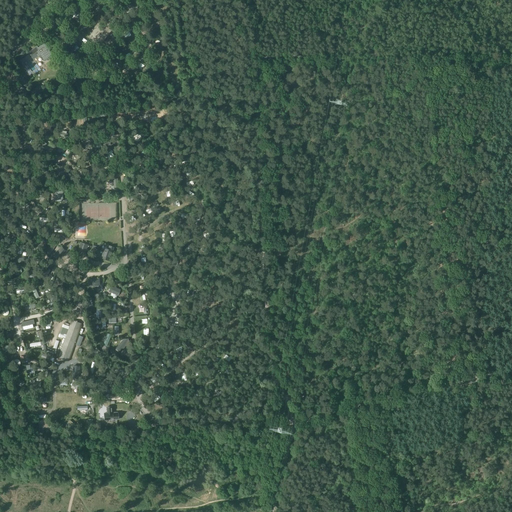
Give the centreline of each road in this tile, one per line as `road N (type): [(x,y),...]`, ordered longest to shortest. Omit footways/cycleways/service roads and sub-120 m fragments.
road 1 (unclassified): [(272,511),(295,420),(511,368)]
road 2 (track): [(257,125),(271,374),(295,420)]
road 3 (track): [(130,362),(85,360),(64,368),(26,358),(0,229)]
road 4 (track): [(62,0),(47,22),(65,58),(99,74),(133,67),(143,56),(152,0)]
road 5 (track): [(257,125),(195,91),(179,0)]
road 6 (track): [(253,0),(257,125)]
